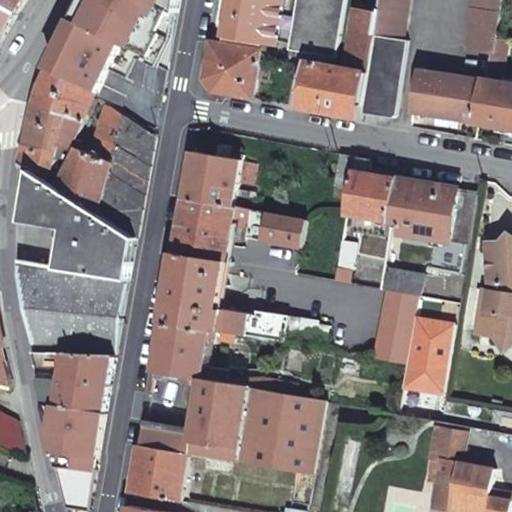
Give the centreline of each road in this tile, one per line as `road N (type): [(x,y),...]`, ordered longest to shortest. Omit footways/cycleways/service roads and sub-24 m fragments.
road 1 (secondary): [(59,511),(11,274),(8,176),(23,67)]
road 2 (secondary): [(180,108),(107,511)]
road 3 (residential): [(180,108),(511,168)]
